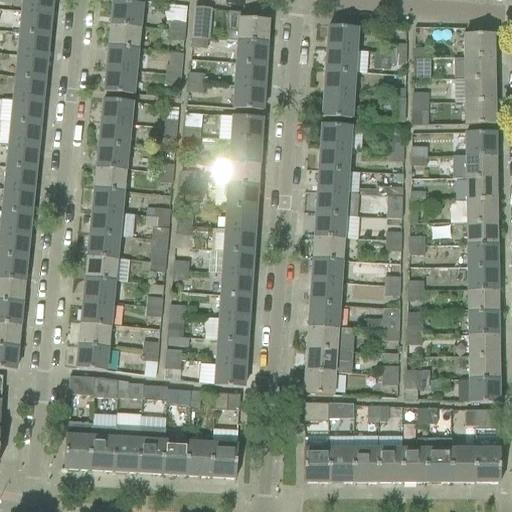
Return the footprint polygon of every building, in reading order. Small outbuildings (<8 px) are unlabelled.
[(21,0),(21,12),(50,15),(51,0),(21,0)] [(111,3),(109,26),(138,29),(141,6),(111,3)] [(161,22),(169,23),(185,24),(186,10),(162,8),(161,22)] [(194,10),(191,40),(207,41),(209,11),(194,10)] [(21,12),(18,34),(48,37),(50,15),(21,12)] [(224,30),(226,33),(237,34),(238,20),(238,16),(228,15),(224,18),(224,30)] [(226,33),(226,43),(236,43),(265,45),(267,22),(238,20),(237,34),(226,33)] [(169,23),(169,32),(184,33),(185,24),(169,23)] [(109,26),(107,48),(136,51),(138,29),(109,26)] [(327,28),(325,51),(354,53),(356,30),(327,28)] [(184,33),(169,32),(168,42),(183,43),(184,33)] [(18,34),(16,57),(45,59),(48,37),(18,34)] [(462,36),(462,59),(492,59),(491,36),(462,36)] [(207,41),(191,40),(190,49),(206,50),(207,41)] [(236,43),(235,65),(264,67),(265,45),(236,43)] [(390,46),(389,55),(405,56),(405,46),(390,46)] [(107,48),(105,71),(134,74),(136,51),(107,48)] [(325,51),(324,73),(353,75),(365,76),(367,54),(354,53),(325,51)] [(413,51),(413,60),(428,60),(428,51),(413,51)] [(374,54),(373,71),(388,72),(389,56),(389,55),(376,54),(374,54)] [(405,56),(389,55),(389,65),(404,65),(405,56)] [(16,57),(14,79),(43,82),(45,59),(16,57)] [(462,62),(453,63),(453,82),(492,81),(492,59),(462,59),(462,62)] [(428,60),(413,60),(412,69),(428,70),(428,60)] [(235,65),(233,88),(262,89),(264,67),(235,65)] [(165,68),(165,77),(180,78),(181,69),(165,68)] [(134,74),(105,71),(102,94),(132,97),(134,74)] [(324,73),(322,96),(351,98),(353,75),(324,73)] [(188,75),(187,84),(203,85),(203,76),(188,75)] [(180,78),(165,77),(164,87),(179,88),(180,78)] [(14,79),(12,101),(41,104),(43,82),(14,79)] [(454,105),(463,104),(492,104),(492,81),(453,82),(454,105)] [(203,85),(187,84),(186,94),(202,95),(203,85)] [(262,89),(233,88),(232,110),(261,112),(262,89)] [(388,91),(388,100),(403,101),(404,91),(388,91)] [(351,98),(322,96),(321,119),(350,121),(351,98)] [(411,96),(411,105),(427,105),(427,96),(411,96)] [(403,101),(388,100),(388,110),(392,110),(391,124),(402,125),(403,110),(403,101)] [(12,101),(10,123),(39,126),(41,104),(12,101)] [(102,102),(100,124),(129,127),(131,104),(102,102)] [(492,104),(463,104),(463,127),(493,127),(492,104)] [(411,105),(411,115),(427,115),(427,105),(411,105)] [(183,129),(183,138),(198,139),(199,133),(199,130),(200,118),(184,116),(183,129)] [(219,118),(217,140),(229,141),(259,143),(260,120),(240,119),(231,118),(219,118)] [(161,121),(160,130),(175,132),(176,123),(161,121)] [(10,123),(7,146),(36,149),(39,126),(10,123)] [(100,124),(97,147),(126,149),(129,127),(100,124)] [(320,127),(318,150),(348,152),(349,129),(320,127)] [(175,132),(160,130),(159,140),(175,142),(175,132)] [(473,135),(463,135),(464,158),(493,158),(493,135),(473,135)] [(198,139),(183,138),(182,148),(197,149),(198,139)] [(229,141),(228,164),(257,166),(259,143),(229,141)] [(387,145),(387,154),(402,155),(402,145),(387,145)] [(7,146),(5,168),(34,171),(36,149),(7,146)] [(97,147),(95,169),(124,172),(126,149),(97,147)] [(410,149),(410,158),(422,159),(425,159),(425,149),(418,149),(410,149)] [(318,150),(317,172),(346,174),(348,152),(318,150)] [(402,155),(387,154),(387,164),(402,164),(402,155)] [(410,159),(409,168),(425,168),(425,159),(422,159),(410,158),(410,159)] [(456,158),(451,158),(452,181),(464,181),(493,180),(493,158),(464,158),(456,158)] [(228,164),(226,186),(256,188),(257,166),(228,164)] [(157,166),(156,175),(172,176),(172,167),(157,166)] [(5,168),(3,190),(32,193),(34,171),(5,168)] [(95,169),(93,191),(122,194),(124,172),(95,169)] [(317,172),(315,194),(356,197),(357,191),(358,175),(346,174),(317,172)] [(180,174),(179,183),(194,184),(195,175),(180,174)] [(172,176),(156,175),(155,185),(171,186),(172,176)] [(493,180),(464,181),(464,202),(494,203),(493,180)] [(194,184),(179,183),(178,192),(193,194),(194,184)] [(214,208),(225,208),(254,210),(256,188),(226,186),(215,185),(214,208)] [(357,191),(356,197),(386,199),(401,200),(401,190),(386,190),(375,189),(375,192),(357,191)] [(3,190),(1,213),(30,216),(32,193),(3,190)] [(93,191),(91,213),(120,216),(122,194),(93,191)] [(315,194),(314,217),(339,218),(343,219),(355,219),(356,197),(315,194)] [(409,194),(409,204),(424,204),(424,195),(409,194)] [(386,209),(385,220),(401,221),(401,209),(401,205),(401,200),(386,199),(386,209)] [(494,203),(464,202),(456,202),(452,204),(450,206),(448,209),(449,225),(465,225),(494,225),(494,203)] [(424,204),(409,204),(409,213),(424,213),(424,204)] [(225,208),(223,231),(253,233),(254,210),(225,208)] [(153,211),(152,220),(168,221),(168,212),(153,211)] [(1,213),(0,218),(0,235),(27,238),(30,216),(1,213)] [(91,213),(88,236),(117,239),(120,216),(91,213)] [(314,217),(312,239),(342,241),(343,219),(314,217)] [(176,218),(175,228),(190,229),(191,220),(176,218)] [(168,221),(152,220),(151,229),(167,231),(168,221)] [(465,225),(465,248),(494,247),(494,225),(465,225)] [(175,228),(173,249),(189,251),(190,229),(175,228)] [(196,230),(195,239),(205,240),(206,231),(196,230)] [(223,231),(222,253),(251,255),(253,233),(223,231)] [(385,234),(385,244),(400,245),(400,235),(385,234)] [(0,235),(0,257),(25,260),(27,238),(0,235)] [(88,236),(86,258),(115,261),(117,239),(88,236)] [(312,239),(311,261),(340,263),(342,241),(312,239)] [(408,239),(408,249),(423,248),(423,239),(408,239)] [(400,245),(385,244),(384,253),(400,254),(400,245)] [(465,248),(465,270),(495,270),(494,247),(465,248)] [(423,248),(408,249),(408,258),(423,258),(423,248)] [(222,253),(220,276),(250,278),(251,255),(222,253)] [(149,255),(148,264),(164,266),(165,256),(149,255)] [(0,257),(0,280),(23,283),(25,260),(0,257)] [(86,258),(84,280),(113,283),(115,261),(86,258)] [(311,261),(309,284),(339,286),(340,263),(311,261)] [(172,263),(171,272),(186,273),(187,264),(172,263)] [(164,266),(148,264),(148,274),(163,275),(164,266)] [(465,270),(466,293),(495,292),(495,270),(465,270)] [(186,273),(171,272),(170,282),(186,283),(186,273)] [(220,276),(219,298),(248,300),(250,278),(220,276)] [(384,279),(383,289),(399,290),(399,280),(384,279)] [(0,280),(0,303),(21,305),(23,283),(0,280)] [(84,280),(82,302),(111,305),(113,283),(84,280)] [(309,284),(308,306),(337,308),(338,296),(366,298),(367,288),(339,286),(309,284)] [(407,284),(407,294),(422,293),(422,284),(407,284)] [(399,290),(383,289),(383,298),(398,299),(399,290)] [(466,293),(466,315),(495,315),(495,292),(466,293)] [(422,293),(407,294),(406,303),(422,303),(422,293)] [(219,298),(217,320),(247,322),(248,300),(219,298)] [(145,300),(145,309),(160,310),(161,301),(145,300)] [(82,302),(79,325),(109,328),(111,305),(82,302)] [(0,325),(18,328),(21,305),(0,303),(0,325)] [(308,306),(306,328),(336,330),(337,308),(308,306)] [(168,308),(167,317),(183,318),(183,309),(168,308)] [(160,310),(145,309),(144,319),(159,320),(160,310)] [(363,321),(362,332),(382,333),(384,333),(397,333),(398,316),(382,315),(382,322),(363,321)] [(466,315),(466,338),(495,337),(495,315),(466,315)] [(183,318),(167,317),(166,327),(182,328),(183,318)] [(205,320),(204,342),(216,343),(245,345),(247,322),(218,321),(217,320),(205,320)] [(0,325),(0,348),(16,350),(18,328),(0,325)] [(79,325),(77,347),(106,350),(109,328),(79,325)] [(306,328),(305,351),(334,353),(351,354),(352,332),(336,330),(306,328)] [(405,328),(405,338),(421,338),(421,328),(405,328)] [(382,333),(381,343),(384,343),(397,344),(397,336),(397,335),(397,333),(384,333),(382,333)] [(466,338),(467,360),(496,360),(495,337),(466,338)] [(405,338),(405,347),(421,348),(421,338),(405,338)] [(166,340),(165,348),(186,350),(187,341),(166,340)] [(216,343),(214,365),(244,367),(245,345),(216,343)] [(141,344),(141,353),(156,355),(157,346),(141,344)] [(106,350),(77,347),(75,370),(104,373),(106,350)] [(16,350),(0,348),(0,371),(14,373),(16,350)] [(305,351),(303,373),(333,375),(349,376),(351,354),(334,353),(305,351)] [(156,355),(141,353),(140,363),(155,365),(156,355)] [(164,353),(163,362),(179,363),(179,354),(164,353)] [(467,360),(467,382),(496,382),(496,360),(467,360)] [(179,363),(163,362),(162,371),(178,373),(179,363)] [(244,367),(214,365),(213,388),(242,390),(244,367)] [(381,369),(381,378),(396,379),(397,369),(381,369)] [(333,375),(303,373),(302,396),(331,398),(333,375)] [(405,374),(404,383),(420,383),(427,383),(428,373),(404,373),(405,374)] [(396,379),(381,378),(381,388),(396,388),(396,379)] [(68,379),(67,397),(92,398),(93,380),(68,379)] [(92,398),(92,400),(116,401),(116,383),(102,380),(93,380),(92,398)] [(496,382),(467,382),(467,405),(496,405),(496,382)] [(404,393),(404,401),(415,401),(415,393),(420,393),(420,383),(404,383),(404,393)] [(127,386),(126,401),(141,402),(141,388),(141,387),(127,386)] [(166,389),(141,390),(141,403),(165,404),(166,389)] [(179,394),(179,409),(188,409),(189,394),(179,394)] [(189,394),(188,409),(199,408),(199,394),(189,394)] [(213,411),(225,412),(226,396),(214,395),(213,411)] [(226,396),(225,412),(237,413),(239,397),(226,396)] [(326,422),(326,406),(302,406),(302,424),(326,424),(326,422)] [(336,406),(326,406),(326,422),(337,422),(336,406)] [(365,424),(376,425),(376,424),(375,409),(366,408),(365,424)] [(376,424),(376,425),(384,425),(385,409),(375,409),(376,424)] [(416,411),(416,429),(424,430),(424,427),(424,411),(416,411)] [(424,411),(424,427),(433,427),(433,411),(424,411)] [(497,413),(472,413),(472,429),(472,432),(497,432),(497,413)] [(63,472),(87,473),(90,438),(91,429),(92,428),(92,426),(65,425),(63,472)] [(87,473),(112,474),(114,440),(115,431),(115,429),(92,428),(91,429),(90,438),(87,473)] [(115,428),(115,429),(115,431),(114,440),(112,474),(136,476),(138,441),(139,441),(140,429),(115,428)] [(163,442),(164,430),(140,429),(139,441),(138,441),(136,476),(161,477),(162,442),(163,442)] [(302,450),(302,485),(327,485),(327,438),(302,438),(302,450)] [(327,438),(327,485),(352,485),(352,450),(352,438),(327,438)] [(425,450),(425,484),(448,484),(449,450),(449,439),(425,439),(425,450)] [(187,444),(163,442),(162,442),(161,477),(185,478),(187,444)] [(185,478),(209,480),(211,445),(187,444),(185,478)] [(211,445),(209,480),(234,481),(236,446),(211,445)] [(400,450),(400,485),(425,484),(425,450),(414,450),(412,447),(405,447),(402,450),(400,450)] [(376,485),(376,450),(352,450),(352,485),(376,485)] [(400,485),(400,450),(376,450),(376,485),(400,485)] [(473,485),(472,450),(449,450),(448,484),(473,485)] [(498,484),(498,450),(472,450),(473,485),(498,484)]
